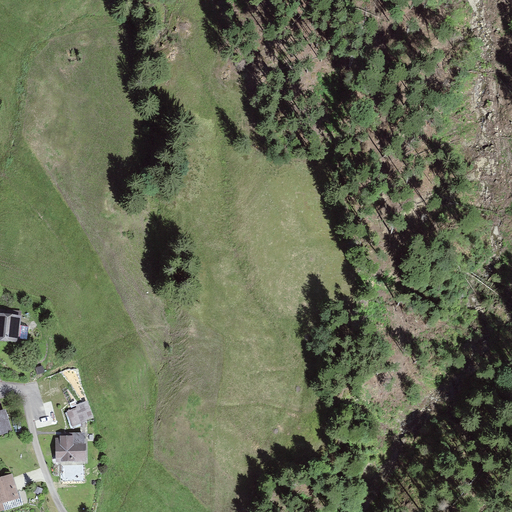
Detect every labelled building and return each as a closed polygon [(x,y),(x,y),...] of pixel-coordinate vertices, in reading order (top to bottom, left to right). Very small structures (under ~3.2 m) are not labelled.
[(0,336),(27,340),(28,327),(18,325),(18,320),(0,317),(0,336)] [(68,412),(73,426),(80,423),(79,421),(90,417),(85,403),(77,405),(78,408),(68,412)] [(0,433),(10,431),(4,411),(0,412),(0,433)] [(58,460),(84,459),(83,434),(64,434),(64,438),(58,438),(58,460)] [(0,510),(22,504),(19,492),(15,493),(10,477),(0,480),(0,510)] [(42,489),(36,486),(33,492),(40,495),(42,489)]
